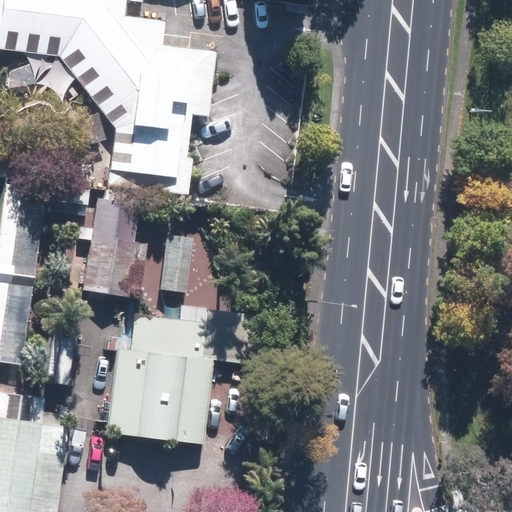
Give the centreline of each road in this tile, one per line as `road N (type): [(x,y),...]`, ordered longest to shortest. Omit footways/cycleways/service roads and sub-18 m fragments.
road 1 (primary): [(369,358),(403,0)]
road 2 (primary): [(369,358),(437,511)]
road 3 (primary): [(350,511),(369,358)]
